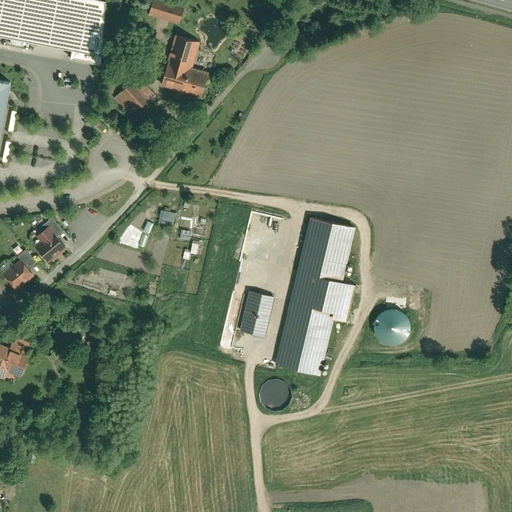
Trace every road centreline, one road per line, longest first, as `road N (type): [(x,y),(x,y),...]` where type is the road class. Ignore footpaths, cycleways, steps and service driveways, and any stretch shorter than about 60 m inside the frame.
road 1 (residential): [(296,0),(260,57),(144,185),(48,280),(0,311)]
road 2 (track): [(253,424),(511,378)]
road 3 (residential): [(0,209),(80,192),(113,164)]
